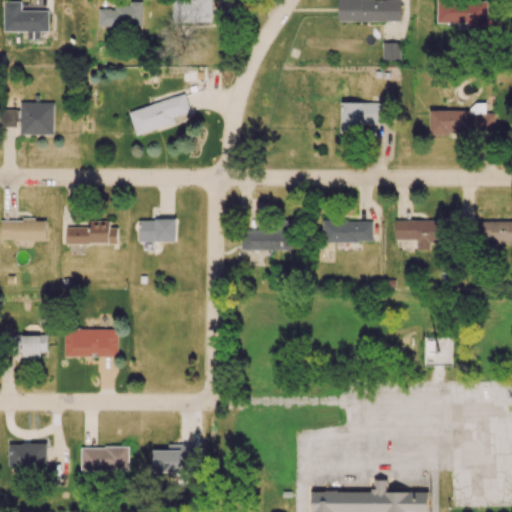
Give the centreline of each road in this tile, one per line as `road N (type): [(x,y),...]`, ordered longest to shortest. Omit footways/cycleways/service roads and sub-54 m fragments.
road 1 (residential): [(511,177),(0,177)]
road 2 (residential): [(212,401),(216,194),(245,76),(289,0)]
road 3 (residential): [(212,401),(0,402)]
